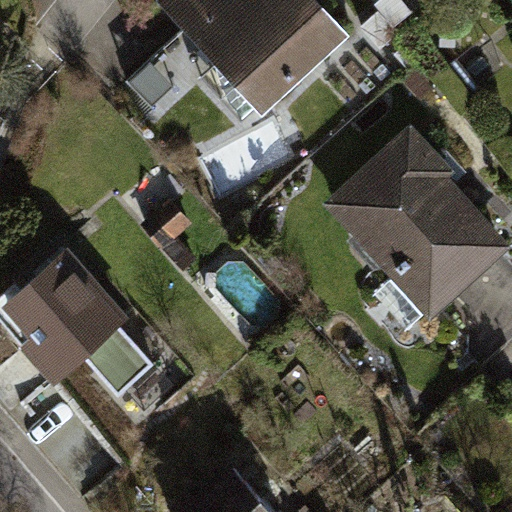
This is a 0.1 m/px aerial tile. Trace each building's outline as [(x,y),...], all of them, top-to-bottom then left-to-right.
[(159,0),(264,116),(355,35),(323,0),(159,0)] [(417,125),(327,207),(434,323),(511,251),(511,239),(455,178),(461,173),(452,163),(417,125)] [(172,196),(143,223),(185,270),(199,258),(180,237),(196,223),(172,196)] [(25,290),(19,284),(0,300),(0,316),(60,385),(94,356),(125,391),(157,364),(127,329),(135,322),(73,249),(34,283),(25,290)] [(279,511),(269,501),(237,466),(186,511),(279,511)]
